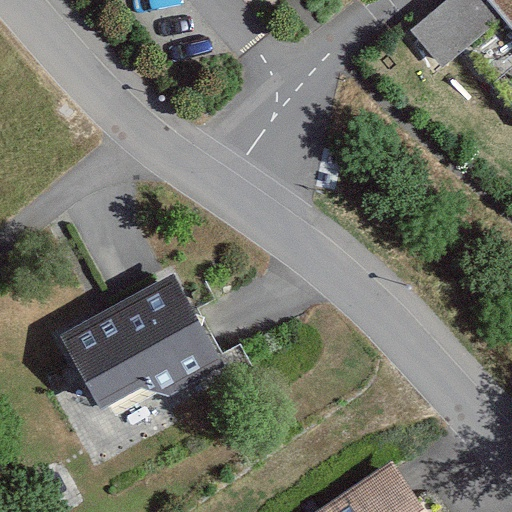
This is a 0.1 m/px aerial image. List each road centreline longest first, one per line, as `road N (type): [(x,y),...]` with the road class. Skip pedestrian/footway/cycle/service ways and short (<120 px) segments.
road 1 (residential): [(218,192),(369,311),(511,463)]
road 2 (unclassified): [(0,1),(118,134),(218,192)]
road 3 (residential): [(291,119),(429,0)]
road 4 (residential): [(291,119),(188,0)]
